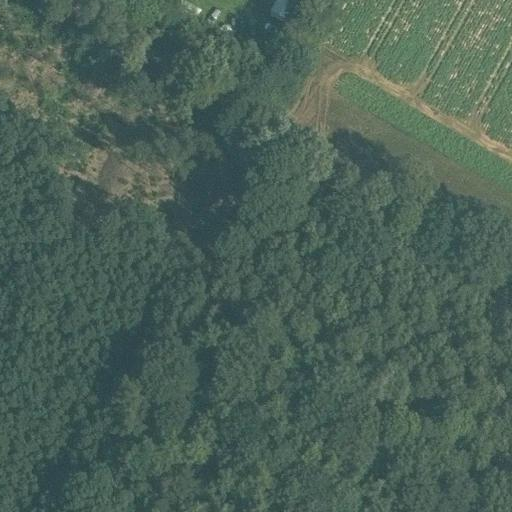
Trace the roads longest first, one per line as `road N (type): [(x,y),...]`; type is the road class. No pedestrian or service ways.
road 1 (track): [(511,258),(247,106)]
road 2 (unclassified): [(247,106),(61,0)]
